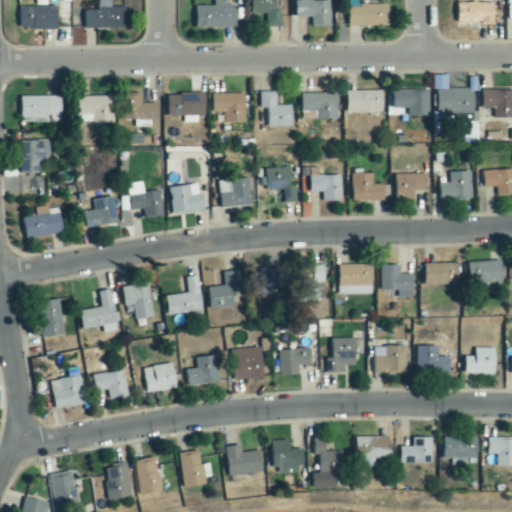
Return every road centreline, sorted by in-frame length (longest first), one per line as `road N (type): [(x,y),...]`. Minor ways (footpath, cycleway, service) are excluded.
road 1 (residential): [(511,227),(214,241),(0,276)]
road 2 (residential): [(0,63),(511,56)]
road 3 (residential): [(511,406),(293,407),(15,443)]
road 4 (residential): [(159,61),(159,0),(421,5),(420,59)]
road 5 (residential): [(0,477),(20,411),(0,276)]
